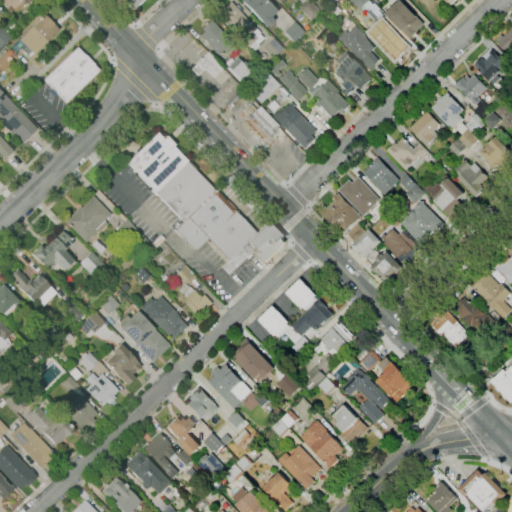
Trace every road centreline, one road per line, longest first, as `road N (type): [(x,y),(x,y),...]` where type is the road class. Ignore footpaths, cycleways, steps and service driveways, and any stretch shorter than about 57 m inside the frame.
road 1 (tertiary): [(429,360),(86,0)]
road 2 (tertiary): [(317,241),(29,511)]
road 3 (tertiary): [(499,0),(285,207)]
road 4 (residential): [(142,57),(127,91),(0,217)]
road 5 (residential): [(511,203),(388,320)]
